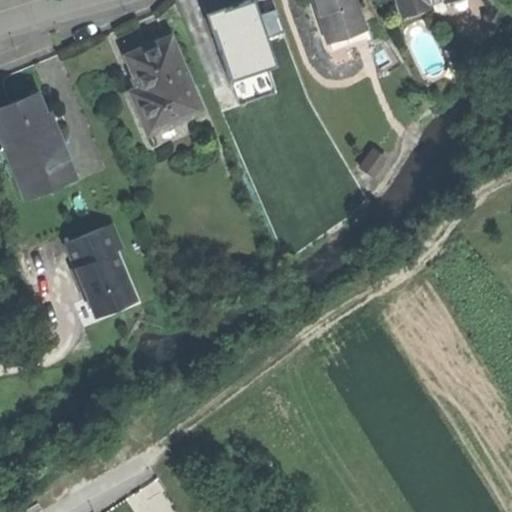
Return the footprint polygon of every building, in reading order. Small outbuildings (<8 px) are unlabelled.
[(312,0),(327,40),(361,28),(350,0),(312,0)] [(397,0),(402,14),(429,5),(427,0),(428,0),(442,0),(443,0),(444,0),(397,0)] [(230,8),(210,14),(230,79),(249,73),(274,66),(254,1),(230,8)] [(481,17),(487,35),(501,31),(495,12),(481,17)] [(124,75),(148,132),(200,111),(170,37),(143,49),(126,56),(132,72),(124,75)] [(251,81),(249,73),(230,79),(232,87),(251,81)] [(12,102),(0,107),(0,138),(24,196),(73,175),(47,112),(43,114),(34,93),(12,102)] [(110,225),(103,228),(113,253),(121,250),(110,225)] [(103,228),(64,244),(74,269),(78,267),(83,280),(79,282),(75,283),(83,301),(88,299),(96,319),(134,303),(113,253),(103,228)] [(74,269),(79,282),(83,280),(78,267),(74,269)]
